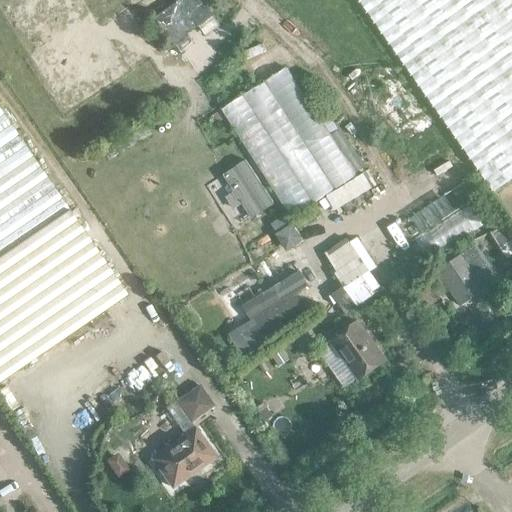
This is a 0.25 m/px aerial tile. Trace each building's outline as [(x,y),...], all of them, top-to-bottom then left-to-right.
[(511,0),(357,0),(493,192),(511,178),(511,0)] [(120,286),(0,113),(0,382),(126,296),(120,286)] [(284,215),(271,223),(277,232),(276,233),(286,249),(302,238),(291,223),(290,224),(284,215)] [(469,265),(462,255),(436,273),(444,285),(446,283),(462,306),(486,290),(480,281),(487,276),(476,260),(469,265)] [(358,259),(334,276),(357,308),(375,295),(362,279),(368,275),(358,259)] [(405,265),(394,273),(404,288),(415,280),(405,265)] [(358,322),(331,341),(359,381),(386,362),(358,322)] [(282,351),(273,358),(279,367),(289,361),(282,351)] [(199,412),(188,396),(175,405),(186,421),(199,412)] [(215,458),(195,429),(152,459),(172,488),(187,477),(188,477),(189,476),(189,475),(189,474),(188,473),(195,468),(196,469),(197,469),(199,469),(200,469),(215,458)]
